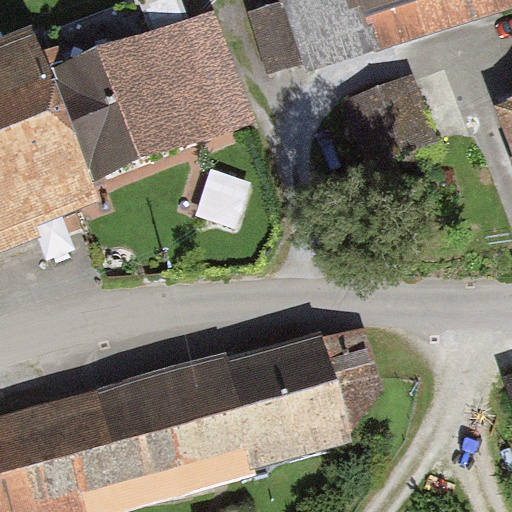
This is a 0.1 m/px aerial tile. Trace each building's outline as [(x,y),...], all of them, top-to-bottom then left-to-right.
[(255,11),(276,78),(511,5),(511,0),(282,0),(283,2),(255,11)] [(55,86),(97,192),(255,131),(214,25),(55,86)] [(0,62),(0,264),(109,221),(97,192),(55,86),(39,47),(0,62)] [(417,81),(348,105),(371,172),(440,149),(417,81)] [(511,102),(499,107),(511,145),(511,102)] [(214,168),(202,219),(244,228),(256,178),(214,168)] [(335,329),(0,420),(0,511),(116,511),(367,443),(335,329)] [(255,511),(253,502),(208,511),(255,511)]
